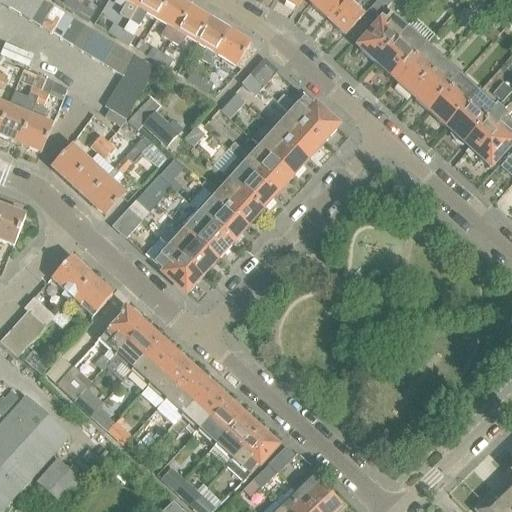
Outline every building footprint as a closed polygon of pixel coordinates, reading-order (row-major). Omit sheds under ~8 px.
[(2,0),(0,4),(0,5),(10,11),(16,0),(2,0)] [(16,0),(10,11),(20,17),(30,0),(16,0)] [(30,0),(20,17),(30,24),(42,4),(35,0),(30,0)] [(53,0),(53,2),(64,9),(69,0),(53,0)] [(80,5),(72,0),(69,0),(64,9),(74,15),(80,5)] [(121,14),(131,20),(142,0),(119,0),(127,4),(121,14)] [(146,15),(156,21),(169,0),(142,0),(131,20),(139,25),(146,15)] [(160,38),(170,44),(190,10),(173,0),(169,0),(156,21),(166,28),(160,38)] [(278,0),(297,11),(302,0),(278,0)] [(314,0),(309,7),(328,23),(347,0),(314,0)] [(362,0),(347,0),(328,23),(345,37),(363,16),(355,9),(362,0)] [(378,0),(368,11),(378,19),(390,6),(384,0),(378,0)] [(30,24),(41,30),(52,10),(42,4),(30,24)] [(80,5),(74,15),(88,23),(94,13),(86,8),(80,5)] [(489,10),(505,23),(509,18),(494,5),(489,10)] [(41,30),(51,36),(63,16),(52,10),(41,30)] [(185,39),(196,45),(210,22),(190,10),(170,44),(179,49),(185,39)] [(357,50),(374,66),(391,48),(389,46),(396,39),(398,41),(407,30),(389,14),(357,50)] [(51,36),(61,42),(73,22),(63,16),(51,36)] [(61,42),(72,48),(83,29),(73,22),(61,42)] [(215,57),(216,57),(230,34),(210,22),(196,45),(206,51),(200,61),(209,67),(215,57)] [(108,35),(118,41),(124,32),(113,26),(108,35)] [(72,48),(82,54),(94,35),(83,29),(72,48)] [(374,66),(392,82),(409,64),(407,62),(413,55),(415,57),(425,46),(407,30),(398,41),(396,39),(389,46),(391,48),(374,66)] [(499,36),(494,31),(487,40),(492,44),(499,36)] [(135,39),(124,32),(118,41),(129,48),(135,39)] [(250,46),(230,34),(216,57),(236,69),(250,46)] [(82,54),(103,67),(114,47),(94,35),(82,54)] [(0,56),(28,68),(32,57),(4,45),(0,56)] [(137,52),(143,56),(148,48),(142,45),(137,52)] [(392,82),(409,98),(426,80),(425,78),(431,71),(433,73),(442,62),(425,46),(415,57),(413,55),(407,62),(409,64),(392,82)] [(103,67),(113,73),(124,53),(114,47),(103,67)] [(147,58),(157,65),(163,56),(152,49),(147,58)] [(113,73),(123,79),(124,79),(135,60),(124,53),(113,73)] [(502,67),(509,74),(511,70),(511,55),(511,56),(502,67)] [(174,62),(163,56),(157,65),(168,71),(174,62)] [(105,109),(124,120),(153,71),(135,60),(124,79),(123,79),(105,109)] [(263,62),(248,79),(261,90),(276,74),(263,62)] [(409,98),(427,114),(444,96),(442,94),(448,87),(450,89),(460,78),(442,62),(433,73),(431,71),(425,78),(426,80),(409,98)] [(186,82),(197,88),(202,79),(191,73),(186,82)] [(427,114),(445,130),(462,112),(460,110),(466,103),(468,105),(478,94),(460,78),(450,89),(448,87),(442,94),(444,96),(427,114)] [(213,86),(202,79),(197,88),(208,95),(213,86)] [(254,98),(261,90),(248,79),(242,86),(254,98)] [(494,98),(501,104),(511,92),(505,86),(494,98)] [(16,112),(7,108),(0,125),(0,137),(18,145),(39,93),(32,90),(26,103),(21,101),(16,112)] [(47,96),(39,93),(18,145),(40,154),(51,127),(41,122),(46,111),(42,110),(47,96)] [(445,130),(463,146),(495,110),(478,94),(468,105),(466,103),(460,110),(462,112),(445,130)] [(228,120),(237,110),(243,104),(234,96),(219,112),(228,120)] [(276,105),(285,113),(292,105),(283,97),(276,105)] [(138,135),(145,128),(157,115),(161,110),(150,100),(127,125),(138,135)] [(304,100),(289,116),(322,146),(337,129),(304,100)] [(500,114),(495,110),(463,146),(488,170),(511,143),(511,114),(505,109),(500,114)] [(108,111),(104,119),(120,129),(125,121),(124,120),(108,111)] [(157,115),(145,128),(168,150),(180,137),(157,115)] [(90,148),(97,154),(106,143),(107,144),(115,135),(94,116),(87,126),(100,138),(90,148)] [(289,116),(274,133),(307,162),(322,146),(289,116)] [(194,130),(183,142),(192,150),(203,138),(194,130)] [(274,133),(259,150),(291,179),(307,162),(274,133)] [(144,139),(124,160),(131,166),(133,168),(142,157),(141,155),(150,145),(144,139)] [(113,150),(107,144),(106,143),(97,154),(104,160),(113,150)] [(150,145),(141,155),(142,157),(157,171),(167,159),(150,145)] [(233,145),(227,151),(236,159),(240,163),(246,156),(233,145)] [(50,169),(68,186),(88,164),(70,147),(50,169)] [(259,150),(244,166),(276,196),(291,179),(259,150)] [(511,155),(504,165),(499,170),(511,182),(511,155)] [(221,176),(229,183),(261,213),(276,196),(244,166),(240,163),(236,159),(221,176)] [(114,171),(121,177),(131,166),(124,160),(114,171)] [(68,186),(85,202),(105,179),(88,164),(68,186)] [(121,177),(114,171),(113,170),(105,179),(85,202),(103,218),(123,196),(114,187),(122,178),(121,177)] [(204,183),(200,187),(203,190),(210,196),(213,192),(204,183)] [(261,213),(229,183),(214,199),(246,229),(261,213)] [(214,199),(198,216),(231,246),(246,229),(214,199)] [(135,204),(128,212),(140,223),(147,216),(135,204)] [(24,218),(2,209),(0,213),(0,243),(12,248),(24,218)] [(169,209),(164,215),(177,227),(182,221),(169,209)] [(174,230),(181,236),(184,233),(216,262),(231,246),(198,216),(192,211),(182,221),(177,227),(174,230)] [(125,240),(140,223),(128,212),(112,229),(125,240)] [(181,236),(169,249),(201,279),(216,262),(184,233),(181,236)] [(201,279),(169,249),(159,241),(144,258),(186,296),(201,279)] [(50,281),(71,300),(90,278),(70,259),(50,281)] [(111,297),(90,278),(71,300),(91,318),(111,297)] [(23,311),(26,314),(44,330),(50,323),(61,333),(71,322),(60,312),(51,322),(30,304),(23,311)] [(101,372),(109,364),(108,363),(142,325),(125,310),(98,340),(109,350),(94,366),(101,372)] [(26,314),(19,323),(36,339),(44,330),(26,314)] [(19,323),(12,331),(29,346),(36,339),(19,323)] [(122,362),(132,370),(159,340),(142,325),(108,363),(109,364),(115,370),(122,362)] [(12,331),(6,337),(24,353),(29,346),(12,331)] [(0,345),(17,360),(24,353),(6,337),(0,343),(0,345)] [(132,370),(148,386),(176,355),(159,340),(132,370)] [(32,353),(23,363),(41,378),(49,369),(32,353)] [(148,386),(165,401),(192,370),(176,355),(148,386)] [(65,363),(49,380),(56,387),(73,369),(65,363)] [(73,402),(85,389),(75,379),(78,375),(73,369),(56,387),(73,402)] [(165,401),(182,416),(209,385),(192,370),(165,401)] [(182,416),(198,431),(226,400),(209,385),(182,416)] [(10,394),(0,404),(0,418),(2,421),(19,402),(10,394)] [(198,431),(215,446),(242,416),(226,400),(198,431)] [(0,511),(1,511),(67,440),(24,401),(0,427),(0,511)] [(99,409),(90,418),(107,433),(113,426),(107,420),(108,418),(99,409)] [(170,413),(158,426),(166,433),(169,429),(178,420),(170,413)] [(209,452),(226,467),(259,431),(242,416),(215,446),(209,452)] [(178,420),(169,429),(177,436),(185,427),(178,420)] [(107,433),(122,448),(131,438),(116,424),(113,426),(107,433)] [(276,446),(259,431),(226,467),(243,483),(246,480),(246,479),(276,446)] [(283,452),(268,467),(276,475),(291,460),(283,452)] [(59,507),(80,484),(56,463),(36,485),(59,507)] [(268,467),(252,483),(259,489),(258,489),(260,491),(276,475),(268,467)] [(160,482),(173,493),(183,481),(171,470),(160,482)] [(511,478),(474,511),(511,511),(511,472),(509,475),(511,478)] [(307,474),(291,489),(291,490),(313,511),(332,511),(340,505),(312,477),(311,478),(307,474)] [(190,507),(200,497),(200,496),(183,481),(173,493),(189,508),(190,507)] [(249,498),(258,489),(259,489),(252,483),(243,492),(249,498)] [(287,501),(279,509),(281,511),(313,511),(291,490),(291,489),(291,488),(283,496),(287,501)] [(200,498),(200,496),(200,497),(190,507),(194,511),(212,511),(215,510),(200,498)] [(263,511),(281,511),(279,509),(273,503),(263,511)]
